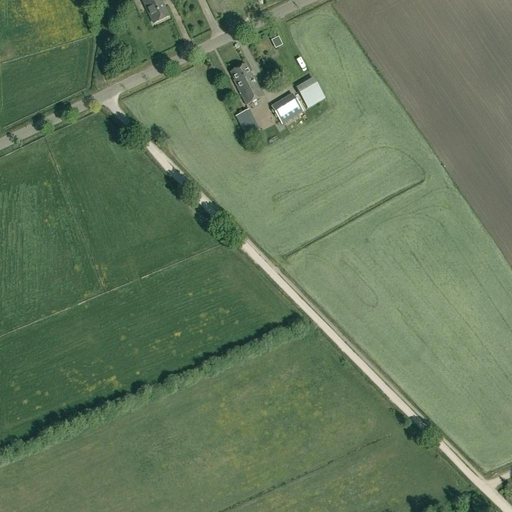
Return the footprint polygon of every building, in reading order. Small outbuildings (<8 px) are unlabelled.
[(154,24),(169,17),(162,3),(164,1),(163,0),(148,0),(143,2),(154,24)] [(271,36),(276,45),(283,42),(278,33),(271,36)] [(250,75),(245,65),(230,72),(235,83),(246,106),(263,97),(251,74),(250,75)] [(307,109),(325,99),(313,78),(295,88),(307,109)] [(281,125),(303,112),(293,94),(271,108),(281,125)] [(246,138),(260,130),(249,109),(235,117),(246,138)]
